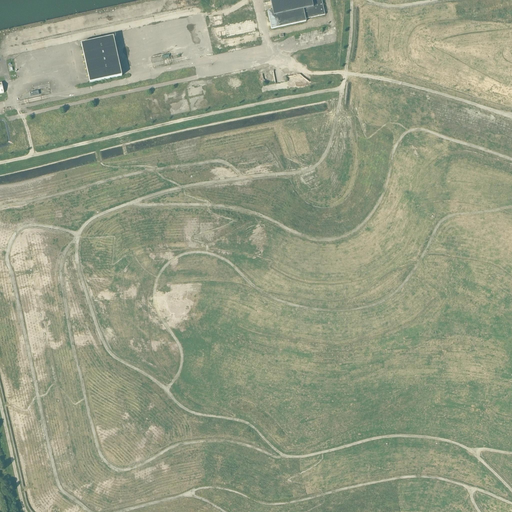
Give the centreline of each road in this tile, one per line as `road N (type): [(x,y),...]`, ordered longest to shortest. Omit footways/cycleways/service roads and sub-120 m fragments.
road 1 (track): [(336,117),(322,158),(304,172),(182,186),(96,215),(69,246),(59,273),(96,445),(112,468),(214,439),(282,456)]
road 2 (track): [(511,207),(444,219),(405,283),(347,310),(275,300),(206,252),(174,257),(154,289),(181,353),(166,388)]
road 3 (track): [(77,236),(80,273),(110,354),(198,415),(247,424),(282,456),(398,435),(475,450)]
road 4 (track): [(132,203),(224,205),(325,239),(366,222),(385,189),(394,146),(408,131),(511,160)]
road 5 (track): [(77,236),(21,228),(7,263),(57,483),(90,511)]
road 6 (track): [(511,502),(419,476),(286,503),(212,486),(189,495)]
road 7 (track): [(511,118),(406,85),(277,61),(267,51)]
road 8 (track): [(0,207),(207,161),(226,163),(244,178)]
